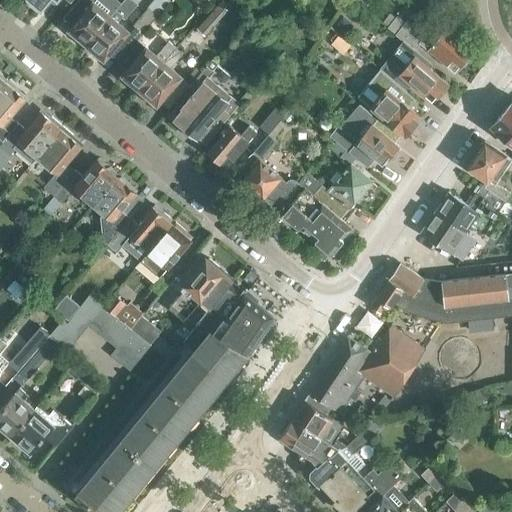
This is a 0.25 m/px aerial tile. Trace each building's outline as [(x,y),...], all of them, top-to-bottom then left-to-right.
[(68,0),(70,2),(71,0),(28,0),(27,1),(37,10),(40,7),(41,8),(48,0),(68,0)] [(77,0),(63,16),(73,24),(69,28),(71,30),(69,32),(77,39),(79,37),(86,43),(110,15),(93,1),(94,0),(77,0)] [(117,62),(137,38),(141,33),(156,15),(157,15),(170,0),(152,0),(128,30),(117,21),(122,15),(122,16),(131,5),(134,7),(139,0),(123,0),(110,15),(86,43),(94,49),(92,52),(100,59),(102,56),(104,58),(108,54),(117,62)] [(194,25),(180,41),(186,46),(200,30),(205,35),(229,10),(220,2),(196,27),(194,25)] [(344,36),(353,25),(341,15),(332,26),(344,36)] [(388,25),(415,47),(420,41),(455,70),(470,51),(454,38),(455,36),(449,31),(448,33),(444,29),(434,41),(408,20),(406,22),(397,15),(388,25)] [(133,82),(140,88),(176,46),(169,40),(157,55),(137,38),(117,62),(126,70),(122,74),(125,76),(124,79),(129,83),(133,82)] [(412,83),(432,101),(449,82),(433,68),(434,66),(428,61),(404,39),(380,68),(406,90),(412,83)] [(183,52),(176,46),(140,88),(148,95),(146,97),(153,104),(155,102),(157,103),(159,101),(169,109),(191,84),(171,67),(183,52)] [(197,136),(198,135),(206,142),(240,103),(208,77),(214,70),(213,69),(217,64),(212,60),(191,85),(196,90),(183,106),(184,107),(176,117),(184,124),(185,126),(183,129),(192,137),(194,134),(197,136)] [(20,88),(7,78),(0,86),(0,125),(24,96),(18,91),(20,88)] [(406,135),(422,116),(387,86),(381,93),(391,101),(381,114),(406,135)] [(511,100),(498,115),(501,118),(494,126),(511,142),(511,100)] [(274,106),(258,125),(268,133),(284,114),(274,106)] [(365,108),(357,118),(367,126),(356,140),(331,119),(322,130),(345,149),(355,156),(363,146),(382,163),(398,144),(383,131),(384,129),(378,124),(376,126),(375,124),(379,119),(365,108)] [(33,161),(38,155),(63,125),(53,117),(52,119),(43,112),(28,130),(19,122),(7,136),(0,144),(0,167),(13,152),(12,152),(16,147),(33,161)] [(262,159),(278,140),(274,137),(285,123),(282,120),(270,134),(269,133),(254,151),(262,159)] [(227,166),(255,133),(257,131),(250,125),(242,134),(231,124),(228,127),(226,126),(220,132),(222,134),(208,150),(221,161),(227,166)] [(54,193),(76,168),(66,160),(80,143),(72,136),(74,134),(63,125),(38,155),(57,171),(45,186),(54,193)] [(487,179),(484,185),(505,199),(511,192),(501,185),(504,181),(499,177),(511,158),(511,157),(485,140),(484,142),(481,142),(477,147),(478,151),(468,166),(487,179)] [(261,157),(255,164),(242,179),(255,191),(264,198),(265,197),(281,177),(282,176),(261,157)] [(76,168),(54,193),(63,201),(75,187),(94,202),(117,175),(116,173),(116,170),(111,166),(107,166),(98,159),(85,176),(76,168)] [(302,184),(305,186),(341,217),(373,180),(351,161),(328,188),(307,170),(298,180),(302,184)] [(102,239),(107,243),(117,231),(130,216),(131,215),(122,208),(136,191),(127,183),(127,179),(122,175),(119,176),(117,175),(94,202),(104,211),(100,216),(102,239)] [(280,210),(302,184),(298,180),(298,181),(295,179),(293,178),(292,178),(289,178),(288,179),(287,179),(286,181),(281,177),(265,197),(280,210)] [(497,211),(505,199),(484,185),(483,185),(482,184),(474,196),(497,211)] [(331,253),(353,227),(341,217),(305,186),(283,212),(299,226),(299,225),(315,239),(331,253)] [(465,231),(465,230),(470,223),(479,229),(488,216),(449,190),(436,209),(459,224),(458,225),(462,228),(462,229),(465,231)] [(51,214),(61,202),(54,196),(44,208),(51,214)] [(149,249),(172,222),(170,220),(171,216),(166,212),(163,213),(154,206),(140,223),(131,234),(149,249)] [(475,237),(465,230),(465,231),(462,229),(462,228),(458,225),(459,224),(436,209),(422,230),(461,257),(475,237)] [(130,216),(107,243),(116,250),(123,243),(131,234),(140,223),(131,215),(130,216)] [(174,223),(172,222),(149,249),(141,258),(160,274),(169,264),(181,250),(188,243),(187,242),(191,238),(192,239),(193,238),(185,232),(185,233),(184,232),(186,230),(176,221),(174,223)] [(220,296),(233,280),(231,279),(233,277),(207,255),(205,257),(206,258),(181,287),(183,289),(170,306),(184,318),(201,298),(202,300),(212,289),(220,296)] [(371,303),(382,310),(386,304),(390,307),(394,302),(408,311),(446,322),(511,314),(511,272),(506,274),(505,272),(444,279),(425,278),(401,261),(371,303)] [(17,278),(22,282),(26,278),(21,273),(17,278)] [(26,281),(35,288),(41,282),(31,274),(26,281)] [(13,293),(21,284),(11,275),(2,284),(13,293)] [(255,340),(270,317),(269,316),(268,313),(269,311),(253,298),(255,295),(248,289),(246,291),(233,280),(220,296),(224,299),(207,324),(247,352),(255,340)] [(131,327),(145,311),(131,300),(128,304),(114,292),(104,305),(113,312),(122,320),(131,327)] [(89,324),(104,305),(90,293),(67,320),(62,317),(81,333),(89,324)] [(66,295),(54,308),(68,319),(79,306),(66,295)] [(89,324),(98,331),(113,312),(104,305),(89,324)] [(107,339),(122,320),(113,312),(98,331),(107,339)] [(132,328),(141,335),(149,342),(160,330),(142,315),(132,328)] [(62,317),(54,327),(73,343),(81,333),(62,317)] [(472,331),(471,319),(447,322),(448,331),(460,330),(460,332),(472,331)] [(107,339),(116,346),(131,327),(122,320),(107,339)] [(247,352),(207,324),(200,320),(184,340),(194,348),(227,376),(247,352)] [(348,335),(305,397),(327,412),(331,406),(340,412),(350,397),(354,400),(359,392),(356,389),(365,375),(394,395),(426,347),(391,323),(381,338),(378,336),(375,341),(368,336),(363,345),(348,335)] [(65,353),(73,343),(54,327),(46,337),(60,348),(65,353)] [(141,335),(132,328),(131,327),(116,346),(111,353),(120,361),(141,335)] [(17,370),(45,338),(36,331),(9,362),(17,370)] [(149,342),(141,335),(120,361),(129,369),(150,343),(149,342)] [(46,337),(45,338),(17,370),(12,376),(23,385),(52,350),(56,353),(60,348),(46,337)] [(194,348),(78,489),(76,492),(101,511),(115,511),(227,376),(194,348)] [(66,371),(69,373),(76,379),(78,377),(97,393),(99,386),(94,377),(75,361),(66,371)] [(390,399),(383,394),(385,391),(368,380),(357,397),(374,408),(371,412),(378,417),(390,399)] [(12,435),(35,408),(24,398),(28,394),(19,386),(0,408),(0,427),(7,433),(9,432),(12,435)] [(299,408),(293,416),(321,435),(329,424),(331,425),(335,418),(327,412),(305,397),(304,398),(307,400),(303,406),(299,408)] [(36,408),(35,408),(12,435),(30,451),(33,448),(35,450),(44,441),(41,439),(44,435),(55,444),(73,423),(54,407),(50,413),(39,404),(36,408)] [(330,441),(321,435),(293,416),(280,436),(301,450),(299,453),(300,458),(308,463),(312,461),(313,462),(314,460),(317,464),(331,451),(326,447),(330,441)] [(333,449),(331,451),(317,464),(311,470),(310,475),(319,484),(354,452),(354,451),(372,434),(366,429),(333,449)] [(319,484),(335,501),(353,486),(356,490),(367,480),(364,476),(358,470),(365,463),(354,452),(319,484)] [(373,467),(364,476),(367,480),(356,490),(353,486),(335,501),(345,511),(349,511),(375,488),(383,479),(390,486),(405,472),(392,459),(378,472),(373,467)] [(440,472),(433,464),(422,474),(429,481),(440,472)] [(429,481),(436,489),(447,479),(440,472),(429,481)] [(388,489),(363,511),(396,511),(409,500),(393,484),(388,489)] [(448,501),(456,511),(465,499),(458,491),(448,501)] [(428,511),(413,496),(409,500),(396,511),(428,511)] [(456,511),(457,511),(468,511),(472,506),(465,499),(456,511)] [(511,511),(511,499),(490,500),(490,511),(511,511)] [(490,511),(490,500),(482,500),(482,505),(479,505),(479,506),(478,511),(490,511)]
